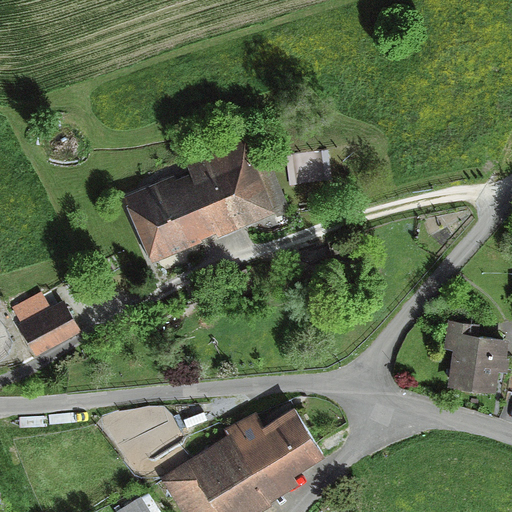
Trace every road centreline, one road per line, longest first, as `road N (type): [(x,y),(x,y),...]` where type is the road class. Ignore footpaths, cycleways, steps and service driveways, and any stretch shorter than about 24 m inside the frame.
road 1 (residential): [(0,405),(265,385),(325,384),(372,396)]
road 2 (residential): [(372,396),(393,333),(511,193)]
road 3 (residential): [(372,396),(511,435)]
